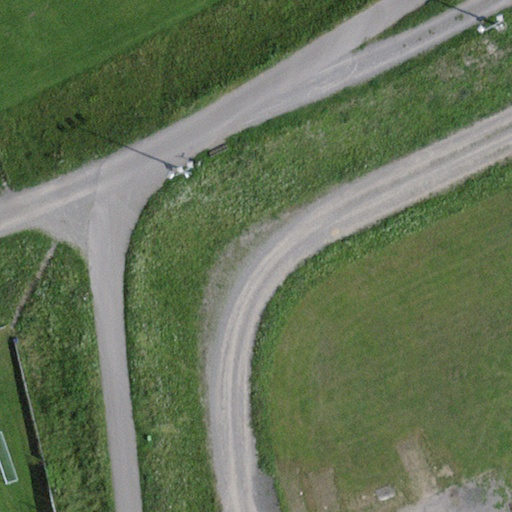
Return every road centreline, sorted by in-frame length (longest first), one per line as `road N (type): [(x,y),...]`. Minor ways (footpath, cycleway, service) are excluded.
road 1 (track): [(511,127),(322,224),(242,282),(241,491),(251,511)]
road 2 (track): [(412,0),(238,119),(112,179),(0,219)]
road 3 (residential): [(140,511),(112,179)]
road 4 (track): [(502,0),(238,119)]
